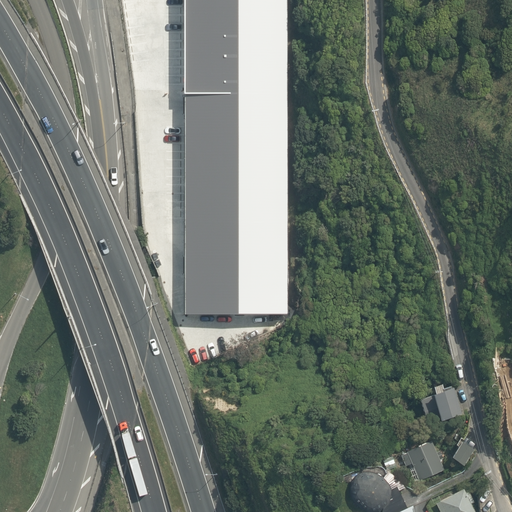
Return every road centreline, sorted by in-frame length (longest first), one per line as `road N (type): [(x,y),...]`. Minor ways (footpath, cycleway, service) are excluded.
road 1 (residential): [(372,0),(382,116),(443,251),(506,511)]
road 2 (motorway): [(0,25),(98,220),(206,511)]
road 3 (motorway): [(157,511),(95,328),(0,108)]
road 4 (unclassified): [(0,367),(65,204),(72,107),(37,0)]
road 5 (primary): [(100,101),(111,185),(89,412)]
